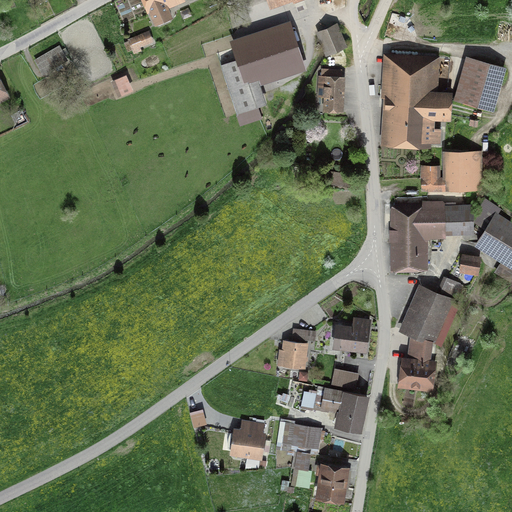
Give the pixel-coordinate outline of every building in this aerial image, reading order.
[(185,0),(142,0),(153,27),(172,19),(168,9),(186,1),(185,0)] [(290,19),(229,39),(236,58),(243,81),(248,79),(249,82),(258,78),(260,84),(307,69),(290,19)] [(334,31),(323,35),(329,49),(340,44),(334,31)] [(152,43),(148,33),(128,41),(132,51),(152,43)] [(67,61),(59,47),(35,61),(43,75),(67,61)] [(436,60),(386,57),(381,147),(430,150),(430,143),(439,144),(440,132),(431,131),(432,122),(448,123),(450,96),(434,95),(436,60)] [(236,58),(220,63),(240,125),(262,118),(258,106),(267,103),(260,84),(258,78),(249,82),(248,79),(243,81),(236,58)] [(504,70),(468,59),(456,102),(492,113),(504,70)] [(343,115),(344,79),(319,78),(318,99),(324,99),(324,114),(343,115)] [(0,104),(8,101),(0,81),(0,104)] [(444,155),(445,182),(440,182),(440,168),(421,168),(421,193),(445,192),(480,192),(480,154),(444,155)] [(329,182),(347,185),(349,175),(331,171),(329,182)] [(455,204),(397,203),(396,265),(428,265),(429,229),(460,229),(460,206),(455,206),(455,204)] [(511,224),(481,205),(472,220),(478,224),(473,231),(482,237),(475,248),(511,271),(511,224)] [(480,258),(462,256),(460,275),(478,277),(480,258)] [(443,279),(437,293),(455,301),(462,287),(443,279)] [(411,336),(432,344),(440,348),(460,303),(455,301),(437,293),(419,286),(400,331),(411,336)] [(353,328),(335,325),(333,349),(365,353),(369,321),(354,319),(353,328)] [(314,331),(297,329),(296,337),(313,339),(314,331)] [(411,336),(408,359),(430,362),(432,344),(411,336)] [(304,369),(306,345),(283,343),(282,353),(279,352),(278,367),(304,369)] [(408,359),(402,359),(399,389),(432,392),(435,362),(430,362),(408,359)] [(358,375),(335,370),(331,387),(354,392),(358,375)] [(361,433),(368,397),(326,390),(322,411),(338,414),(335,428),(361,433)] [(202,415),(192,418),(194,426),(205,423),(202,415)] [(263,426),(242,422),(241,431),(235,430),(231,457),(261,461),(265,435),(262,434),(263,426)] [(317,450),(320,430),(287,425),(284,445),(299,447),(311,449),(317,450)] [(311,449),(299,447),(296,466),(307,468),(311,449)] [(348,468),(321,464),(316,500),(343,505),(348,468)]
